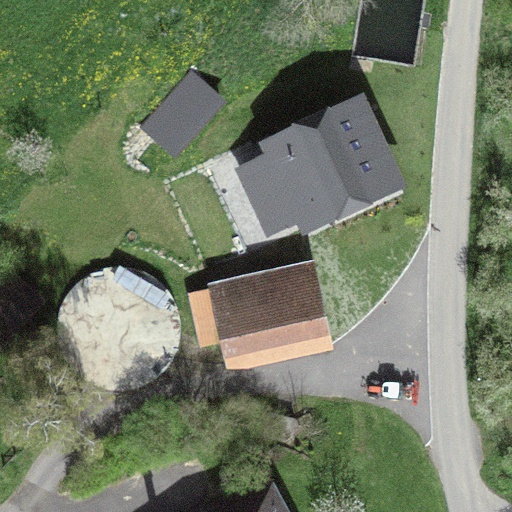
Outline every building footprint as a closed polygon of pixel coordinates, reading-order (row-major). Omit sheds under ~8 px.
[(169,144),(212,91),(184,70),(142,122),(169,144)] [(361,245),(416,232),(396,144),(340,157),(361,245)] [(303,269),(191,292),(201,342),(313,319),(303,269)] [(0,276),(0,332),(35,297),(7,270),(0,276)] [(295,419),(269,412),(264,435),(290,441),(295,419)] [(286,511),(272,486),(224,511),(286,511)]
